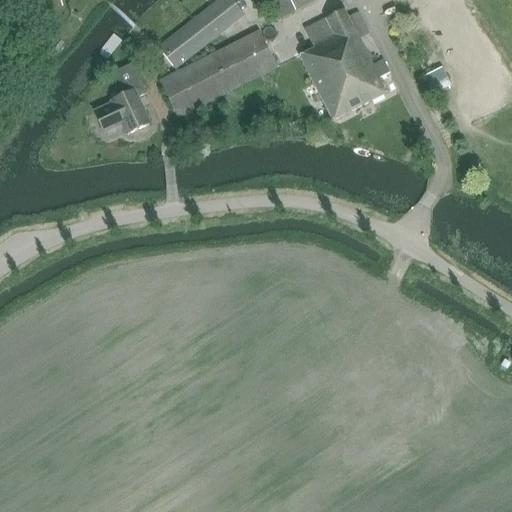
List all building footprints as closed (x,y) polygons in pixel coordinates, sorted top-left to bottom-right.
[(175,70),(244,16),(231,0),(220,0),(158,48),(175,70)] [(275,0),(268,4),(278,23),(320,0),(275,0)] [(378,77),(386,73),(389,72),(384,62),(373,67),(359,40),(369,34),(357,11),(347,16),(344,10),(305,30),(314,50),(300,57),(333,121),(386,94),(378,77)] [(177,117),(276,67),(260,34),(160,84),(177,117)] [(111,74),(117,87),(121,96),(111,101),(113,104),(94,113),(104,133),(122,124),(127,135),(149,125),(137,99),(147,95),(133,64),(111,74)]
